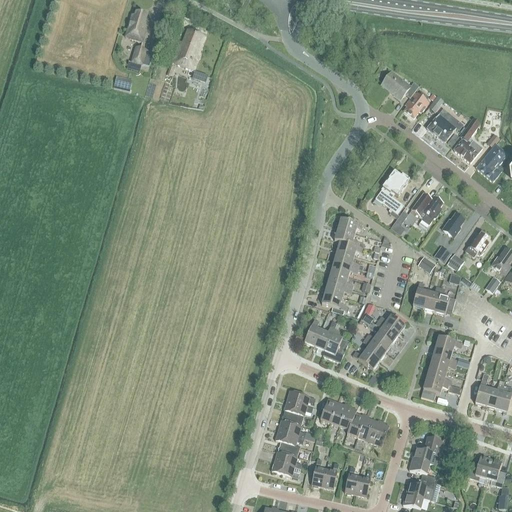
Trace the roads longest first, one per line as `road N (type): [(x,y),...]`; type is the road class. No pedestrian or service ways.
road 1 (primary): [(304,0),(511,29)]
road 2 (unclassified): [(511,217),(392,124),(361,116)]
road 3 (residential): [(277,357),(319,190)]
road 4 (residential): [(384,304),(395,243),(319,190)]
road 5 (residential): [(408,409),(277,357)]
road 6 (residential): [(240,486),(277,357)]
road 7 (primary): [(511,19),(391,0)]
